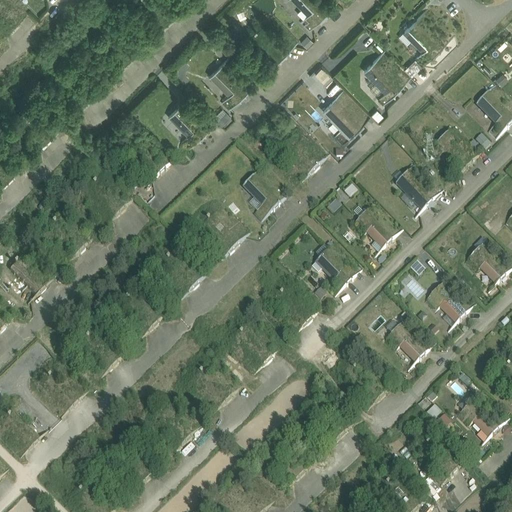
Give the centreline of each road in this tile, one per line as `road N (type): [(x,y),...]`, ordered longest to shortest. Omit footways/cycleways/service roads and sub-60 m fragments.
road 1 (unclassified): [(488,25),(27,479)]
road 2 (unclassified): [(369,0),(165,202)]
road 3 (unclassified): [(511,149),(308,347)]
road 4 (unclassified): [(141,511),(283,370)]
road 5 (unclassified): [(0,360),(141,224)]
road 6 (unclassified): [(511,299),(387,421)]
road 7 (unclassified): [(218,0),(95,120)]
